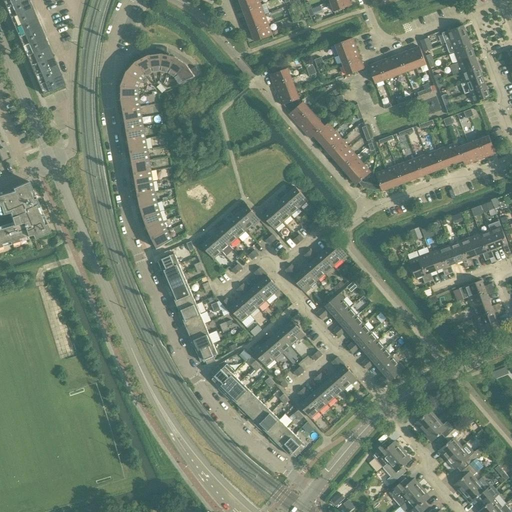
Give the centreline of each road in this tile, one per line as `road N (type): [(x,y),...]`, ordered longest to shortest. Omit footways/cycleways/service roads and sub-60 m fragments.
road 1 (residential): [(312,490),(204,395),(138,260),(104,95),(111,41),(129,0)]
road 2 (tertiary): [(242,511),(196,463),(154,393),(50,161)]
road 3 (residential): [(369,211),(257,81)]
road 4 (residential): [(50,161),(75,141),(77,16)]
road 5 (residential): [(511,163),(369,211)]
road 6 (tertiary): [(389,407),(511,347)]
road 7 (residential): [(474,12),(397,39),(376,28),(364,0)]
road 8 (tertiary): [(50,161),(0,37)]
road 9 (residential): [(457,511),(389,407)]
road 10 (residential): [(474,12),(511,129)]
